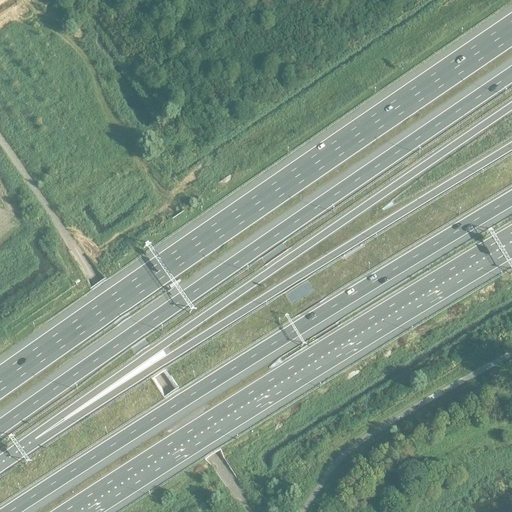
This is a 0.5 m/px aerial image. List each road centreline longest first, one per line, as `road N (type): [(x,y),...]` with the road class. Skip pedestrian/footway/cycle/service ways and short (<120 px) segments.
road 1 (motorway): [(511,27),(0,384)]
road 2 (motorway): [(511,75),(0,427)]
road 3 (motorway): [(10,511),(511,197)]
road 4 (motorway): [(31,440),(511,106)]
road 5 (motorway): [(31,440),(511,145)]
road 6 (motorway): [(77,511),(511,241)]
